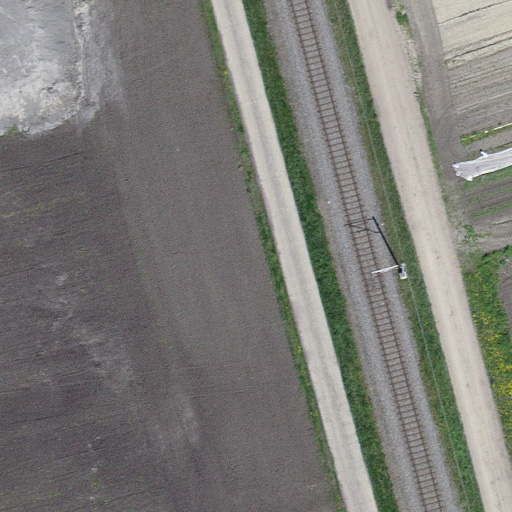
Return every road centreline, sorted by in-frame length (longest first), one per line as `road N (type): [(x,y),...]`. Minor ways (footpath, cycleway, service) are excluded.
road 1 (track): [(505,511),(370,0)]
road 2 (track): [(362,511),(227,0)]
